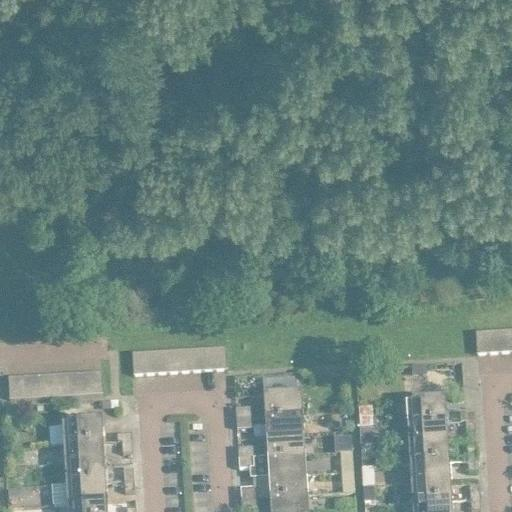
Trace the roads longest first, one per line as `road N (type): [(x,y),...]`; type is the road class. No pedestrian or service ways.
road 1 (residential): [(156,511),(150,399),(213,396)]
road 2 (residential): [(504,511),(494,379),(511,378)]
